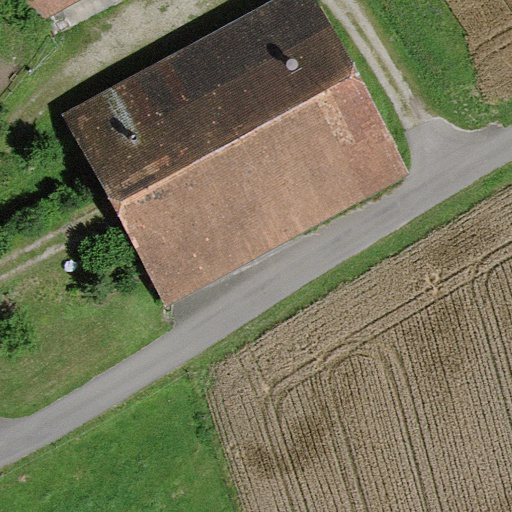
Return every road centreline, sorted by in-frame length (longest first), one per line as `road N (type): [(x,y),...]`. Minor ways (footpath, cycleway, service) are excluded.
road 1 (unclassified): [(511,150),(0,451)]
road 2 (track): [(310,0),(462,180)]
